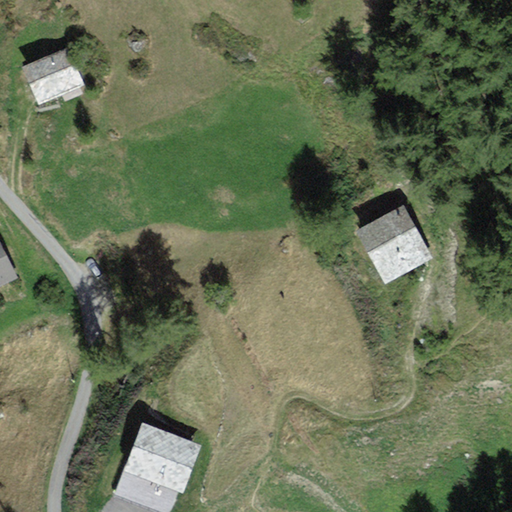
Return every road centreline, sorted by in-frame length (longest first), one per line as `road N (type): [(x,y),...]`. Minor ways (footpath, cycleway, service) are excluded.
road 1 (track): [(254,511),(249,493),(278,398),(316,400),(339,418),(393,410),(419,294)]
road 2 (unclassified): [(0,187),(68,265),(92,326),(91,363),(54,511)]
